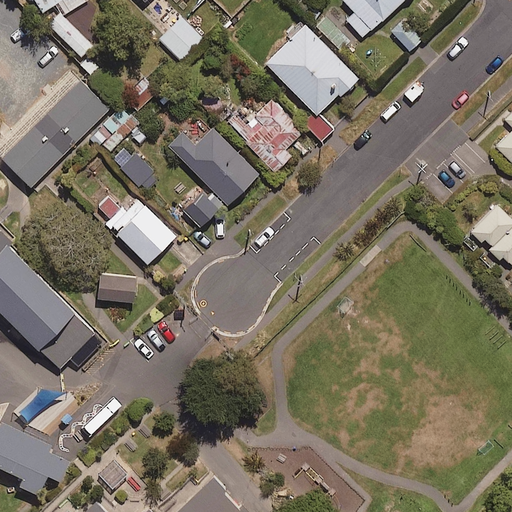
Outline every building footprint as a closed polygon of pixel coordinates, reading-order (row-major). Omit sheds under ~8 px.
[(78,0),(34,0),(40,8),(52,0),(54,0),(62,11),(78,0)] [(400,0),(352,0),(356,4),(346,14),(365,34),(400,0)] [(90,42),(56,8),(41,23),(74,57),(90,42)] [(201,35),(179,13),(157,35),(179,57),(201,35)] [(420,35),(402,15),(389,27),(407,47),(420,35)] [(354,78),(304,26),(265,63),(315,115),(354,78)] [(68,67),(0,134),(0,156),(28,184),(107,106),(68,67)] [(154,89),(141,74),(122,92),(135,107),(154,89)] [(229,107),(204,84),(194,96),(219,118),(229,107)] [(301,134),(264,96),(233,125),(270,164),(301,134)] [(135,121),(118,104),(101,121),(111,131),(102,140),(109,147),(135,121)] [(511,107),(506,114),(511,120),(511,125),(493,142),(511,162),(511,107)] [(258,170),(200,110),(166,142),(202,180),(224,203),(258,170)] [(151,166),(130,145),(115,160),(136,181),(151,166)] [(204,221),(224,203),(202,180),(183,199),(204,221)] [(172,234),(135,196),(112,218),(149,257),(172,234)] [(511,219),(492,202),(467,231),(506,265),(511,258),(511,219)] [(92,331),(6,241),(9,238),(0,228),(0,313),(43,357),(46,354),(56,365),(92,331)] [(97,269),(94,295),(130,299),(133,273),(97,269)] [(0,470),(19,478),(15,486),(33,494),(42,474),(55,480),(64,459),(44,450),(48,443),(0,422),(0,470)] [(125,471),(111,456),(96,470),(110,485),(125,471)] [(251,511),(240,500),(236,504),(221,488),(223,486),(210,471),(167,511),(152,511),(145,504),(136,511),(103,511),(105,511),(92,498),(77,511),(57,511),(56,511),(251,511)]
